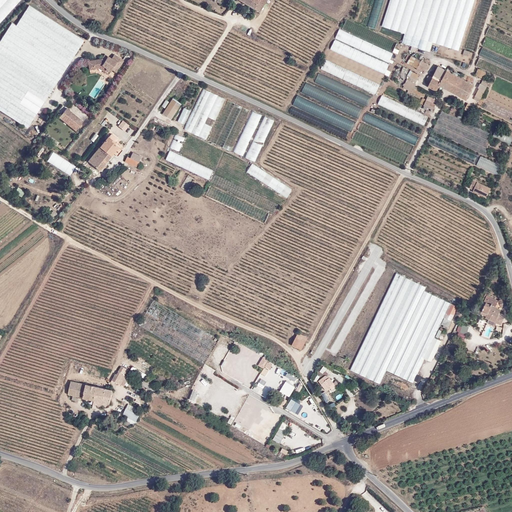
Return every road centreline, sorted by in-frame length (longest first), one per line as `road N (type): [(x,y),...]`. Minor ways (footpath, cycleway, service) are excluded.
road 1 (unclassified): [(49,0),(92,32),(472,202),(491,217),(511,275)]
road 2 (track): [(334,425),(283,344),(172,293),(0,196)]
road 3 (track): [(57,232),(79,206),(226,269),(300,189),(260,162),(285,116)]
road 4 (unclassified): [(0,454),(106,488),(281,465),(340,442)]
road 5 (track): [(295,362),(403,172)]
road 6 (unclassified): [(340,442),(511,373)]
road 7 (track): [(279,113),(353,0)]
road 8 (track): [(131,0),(114,31),(201,71)]
road 9 (track): [(390,82),(358,132),(414,157)]
road 10 (track): [(90,180),(91,191),(113,197),(140,188),(143,175),(132,175),(114,195)]
